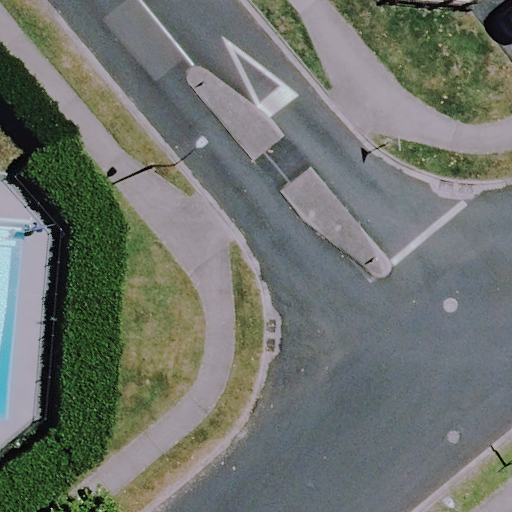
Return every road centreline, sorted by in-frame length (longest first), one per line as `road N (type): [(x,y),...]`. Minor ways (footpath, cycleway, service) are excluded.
road 1 (residential): [(148,0),(373,269),(462,359)]
road 2 (tertiary): [(462,359),(282,511)]
